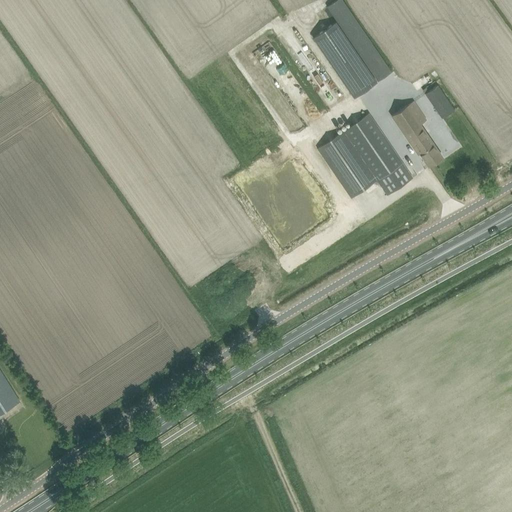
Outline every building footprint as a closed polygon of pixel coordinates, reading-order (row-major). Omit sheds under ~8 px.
[(335,0),(327,6),(378,80),(392,70),(343,0),(335,0)] [(243,15),(216,32),(230,55),(257,38),(243,15)] [(313,36),(354,97),(377,81),(337,20),(313,36)] [(290,43),(299,67),(308,63),(307,58),(310,57),(302,38),(290,43)] [(258,49),(264,57),(275,50),(269,41),(258,49)] [(425,93),(442,117),(455,108),(438,84),(425,93)] [(420,153),(429,166),(443,156),(420,124),(426,119),(413,100),(392,115),(418,154),(420,153)] [(318,147),(352,197),(377,179),(388,194),(413,177),(369,112),(318,147)] [(137,114),(96,143),(212,308),(253,279),(137,114)] [(0,412),(20,400),(0,367),(0,412)]
